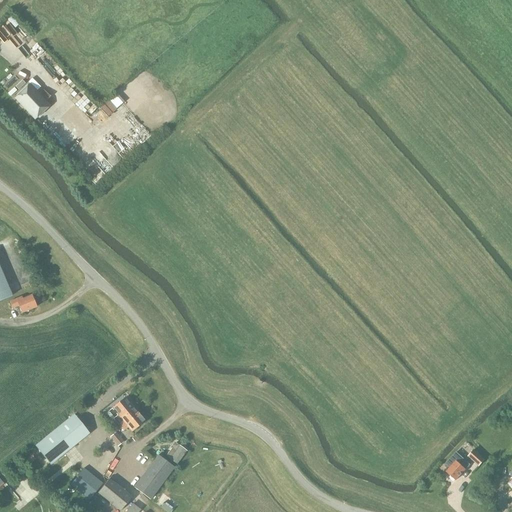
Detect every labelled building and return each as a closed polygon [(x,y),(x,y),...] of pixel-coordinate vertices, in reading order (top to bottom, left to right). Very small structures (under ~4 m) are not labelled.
[(14,98),(35,120),(49,106),(29,84),(14,98)] [(115,93),(101,108),(109,116),(124,101),(115,93)] [(50,134),(65,147),(76,136),(61,122),(50,134)] [(0,268),(0,300),(11,296),(0,268)] [(9,301),(12,308),(18,306),(21,313),(36,307),(31,295),(22,299),(21,296),(9,301)] [(108,411),(114,418),(118,415),(123,421),(119,424),(124,431),(128,427),(131,432),(144,421),(125,397),(108,411)] [(91,430),(75,411),(37,443),(52,461),(91,430)] [(118,446),(124,440),(116,431),(110,437),(118,446)] [(472,442),(466,449),(477,459),(483,452),(472,442)] [(165,456),(176,464),(186,451),(175,443),(165,456)] [(442,468),(455,480),(465,469),(461,465),(465,462),(464,461),(465,461),(456,452),(442,468)] [(134,487),(150,499),(174,467),(158,455),(134,487)] [(70,484),(89,500),(97,490),(102,484),(83,468),(70,484)] [(98,492),(120,511),(128,500),(106,482),(98,492)] [(164,493),(157,502),(170,511),(171,511),(178,503),(164,493)] [(125,511),(138,511),(141,510),(133,503),(125,511)]
